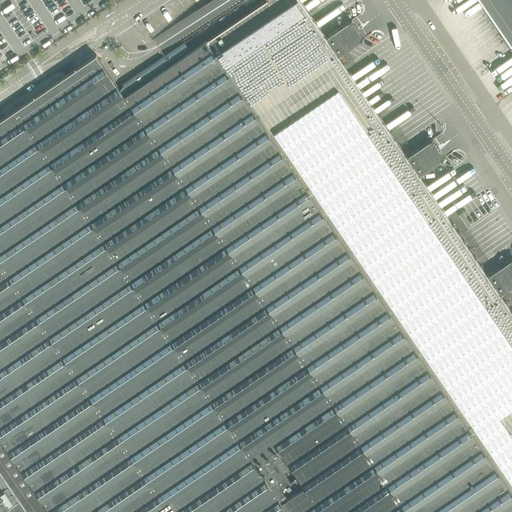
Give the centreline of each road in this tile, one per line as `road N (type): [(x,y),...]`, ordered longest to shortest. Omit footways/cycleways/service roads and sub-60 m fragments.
road 1 (unclassified): [(395,0),(511,168)]
road 2 (unclassified): [(0,96),(162,0)]
road 3 (unclassified): [(131,0),(0,85)]
